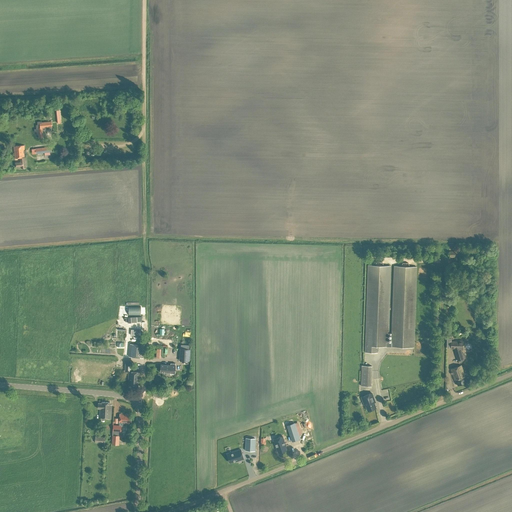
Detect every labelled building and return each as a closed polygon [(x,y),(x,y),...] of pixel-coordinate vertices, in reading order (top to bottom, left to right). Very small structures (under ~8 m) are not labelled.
[(40,137),(45,137),(44,127),(54,126),(54,120),(37,122),(38,128),(36,128),(37,134),(40,133),(40,137)] [(26,166),(27,166),(26,157),(25,157),(24,150),(25,150),(24,145),(14,146),(15,158),(19,157),(20,161),(19,161),(19,162),(15,163),(15,167),(21,166),(21,168),(26,168),(26,166)] [(450,251),(450,257),(454,257),(454,260),(459,259),(458,255),(459,255),(459,252),(458,252),(458,250),(450,251)] [(414,347),(417,267),(395,266),(392,341),(388,341),(391,266),(369,265),(366,352),(365,352),(378,352),(378,346),(414,347)] [(452,340),(451,349),(455,349),(458,361),(466,358),(462,349),(464,349),(464,341),(452,340)] [(129,356),(143,358),(144,345),(130,343),(129,356)] [(179,361),(190,361),(190,349),(189,349),(189,345),(181,344),(181,349),(180,349),(179,361)] [(125,372),(129,372),(129,384),(130,384),(130,386),(138,386),(138,381),(139,381),(140,371),(131,371),(132,362),(125,362),(125,372)] [(161,364),(160,372),(168,373),(168,374),(175,374),(175,373),(176,373),(176,371),(175,371),(176,365),(175,365),(176,363),(171,363),(171,365),(161,364)] [(371,386),(372,366),(362,365),(361,385),(371,386)] [(465,376),(461,365),(451,369),(452,372),(453,374),(452,374),(456,384),(457,383),(458,385),(466,382),(465,378),(464,379),(464,377),(465,376)] [(376,408),(373,401),(375,400),(372,393),(361,397),(364,405),(365,405),(368,411),(376,408)] [(110,402),(102,401),(102,403),(98,403),(98,408),(100,408),(100,418),(111,419),(112,404),(110,404),(110,402)] [(126,425),(127,423),(129,423),(129,421),(131,421),(132,416),(130,416),(130,414),(120,413),(119,422),(123,423),(122,425),(126,425)] [(300,439),(295,422),(287,425),(292,441),(300,439)] [(121,429),(121,426),(113,425),(113,435),(112,444),(118,444),(119,435),(116,435),(116,429),(121,429)] [(276,448),(277,448),(278,452),(286,450),(285,446),(286,446),(282,436),(277,438),(278,440),(274,441),(276,448)] [(263,451),(255,453),(258,464),(275,459),(271,444),(261,447),(263,451)] [(243,459),(242,456),(241,449),(231,452),(232,454),(228,456),(230,462),(237,460),(237,461),(243,459)] [(251,461),(242,463),(245,474),(249,473),(247,467),(252,466),(251,461)]
